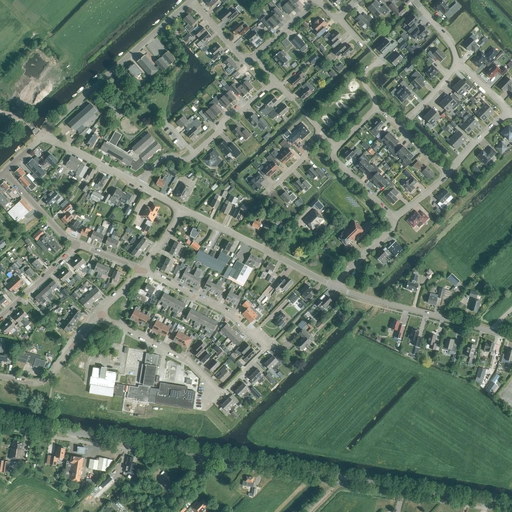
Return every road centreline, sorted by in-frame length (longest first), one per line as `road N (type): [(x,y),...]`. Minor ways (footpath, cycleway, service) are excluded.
road 1 (secondary): [(511,505),(203,454)]
road 2 (residential): [(221,394),(266,347),(224,311),(141,270)]
road 3 (secondary): [(203,454),(0,420)]
road 4 (tertiary): [(41,136),(191,0)]
road 5 (residential): [(511,337),(334,287)]
road 6 (residential): [(139,186),(167,156),(188,159),(276,81)]
road 7 (residential): [(334,287),(182,209)]
road 8 (residential): [(0,377),(44,381),(99,313)]
road 9 (residential): [(221,394),(188,360),(120,325)]
